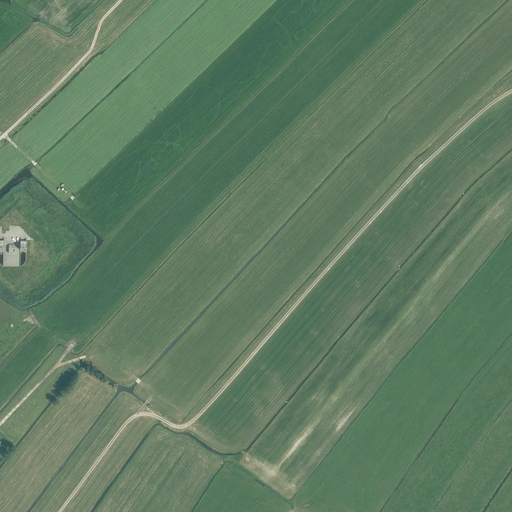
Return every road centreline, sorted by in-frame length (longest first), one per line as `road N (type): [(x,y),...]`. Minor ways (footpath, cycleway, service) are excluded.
road 1 (track): [(60,511),(130,419),(147,413),(178,426),(195,419),(437,152),(511,93)]
road 2 (track): [(0,425),(55,367),(91,354),(146,387),(152,395),(137,415)]
road 3 (track): [(0,138),(74,70),(118,0)]
